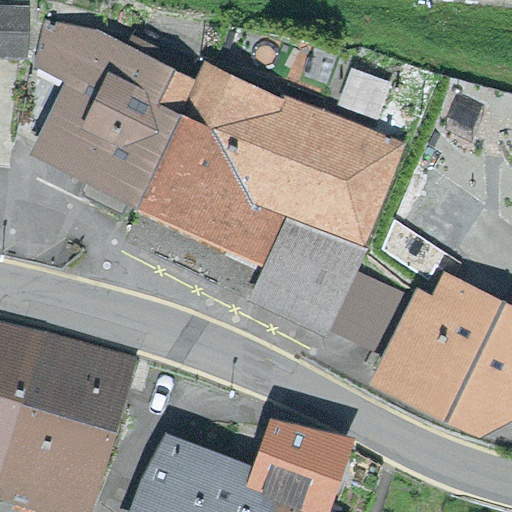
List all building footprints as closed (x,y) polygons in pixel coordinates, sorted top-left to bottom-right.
[(23,10),(0,9),(0,50),(20,52),(23,10)] [(32,51),(19,129),(94,164),(82,193),(123,213),(138,183),(185,81),(50,20),(42,49),(32,51)] [(185,81),(138,183),(148,188),(140,205),(160,214),(146,245),(230,283),(235,273),(249,280),(244,290),(319,324),(397,153),(205,65),(196,86),(185,81)] [(419,297),(381,372),(479,416),(496,387),(511,395),(511,312),(449,283),(438,305),(419,297)] [(0,474),(41,333),(0,321),(0,474)] [(0,474),(0,483),(83,508),(126,358),(41,333),(0,474)] [(256,472),(247,468),(244,474),(308,500),(327,453),(337,454),(334,434),(280,412),(256,472)] [(165,436),(134,511),(229,511),(247,468),(165,436)] [(244,474),(229,511),(335,511),(336,511),(308,500),(244,474)]
